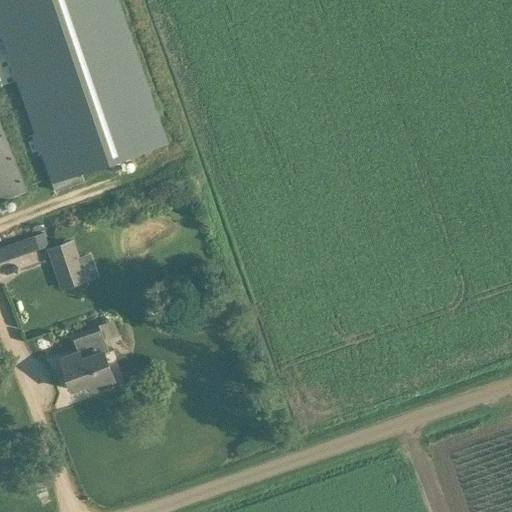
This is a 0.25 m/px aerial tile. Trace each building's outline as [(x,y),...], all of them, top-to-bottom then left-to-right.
[(0,0),(0,21),(54,178),(169,138),(121,0),(0,0)] [(0,201),(28,191),(0,120),(0,201)] [(0,257),(36,246),(33,236),(0,247),(0,257)] [(88,280),(80,257),(74,239),(47,248),(61,290),(88,280)] [(115,381),(105,352),(108,351),(100,329),(75,339),(79,352),(60,358),(71,389),(89,383),(92,390),(115,381)]
